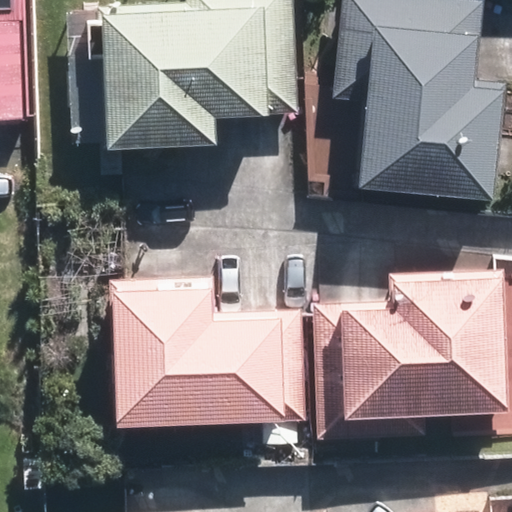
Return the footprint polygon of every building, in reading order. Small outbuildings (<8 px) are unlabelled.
[(36,0),(0,0),(0,109),(39,108),(36,0)] [(109,0),(110,3),(98,4),(99,45),(111,44),(115,136),(239,132),(238,105),(308,103),(304,0),(109,0)] [(492,0),(352,0),(344,85),(373,88),(365,173),(511,188),(511,183),(511,67),(492,65),(498,14),(491,13),(492,0)] [(414,286),(323,290),(328,429),(436,425),(435,398),(511,395),(511,254),(413,258),(414,286)] [(232,263),(119,267),(125,416),(317,409),(312,293),(233,296),(232,263)] [(511,511),(511,499),(427,503),(427,511),(511,511)]
